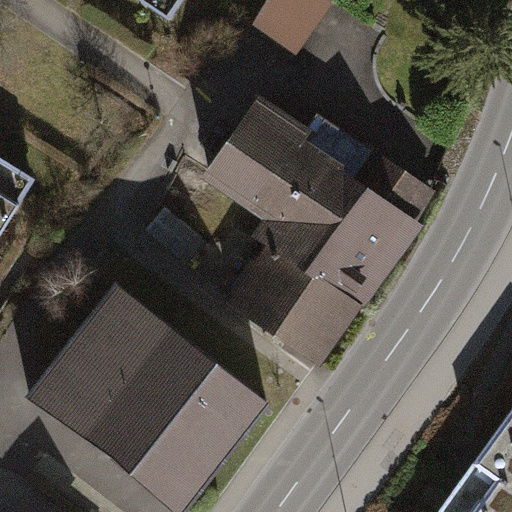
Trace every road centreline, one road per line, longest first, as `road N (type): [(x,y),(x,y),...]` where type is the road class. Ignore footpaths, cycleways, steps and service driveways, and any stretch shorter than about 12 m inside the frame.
road 1 (secondary): [(511,127),(449,264),(275,511)]
road 2 (residential): [(31,0),(188,110)]
